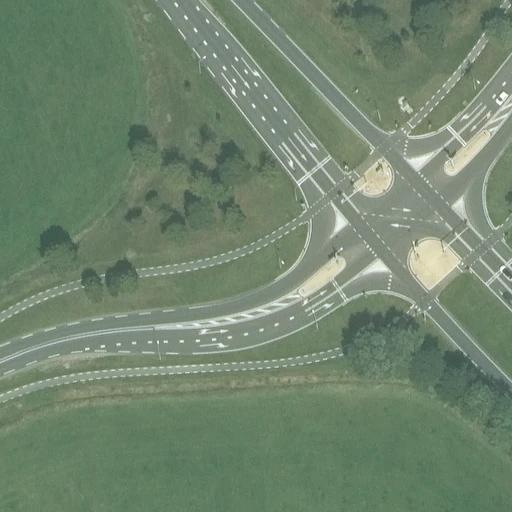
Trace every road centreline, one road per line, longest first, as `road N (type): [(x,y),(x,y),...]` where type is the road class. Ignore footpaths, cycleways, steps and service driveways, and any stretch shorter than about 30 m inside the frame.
road 1 (primary): [(87,334),(246,328),(335,283),(378,248)]
road 2 (primary): [(360,225),(278,290),(231,308),(87,334)]
road 3 (primary): [(181,0),(360,225)]
road 4 (primary): [(415,179),(241,0)]
road 5 (primary): [(378,248),(511,393)]
road 6 (primary): [(511,82),(415,179)]
